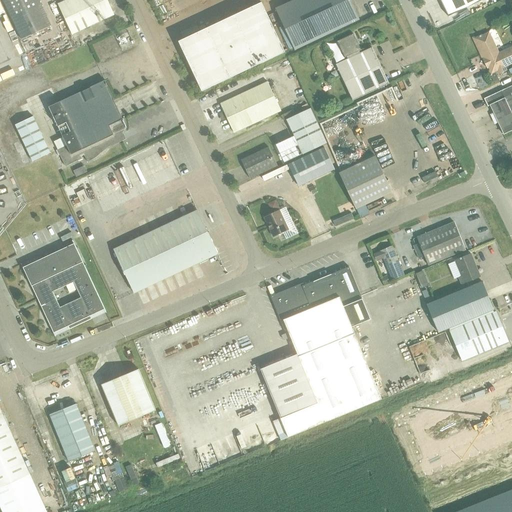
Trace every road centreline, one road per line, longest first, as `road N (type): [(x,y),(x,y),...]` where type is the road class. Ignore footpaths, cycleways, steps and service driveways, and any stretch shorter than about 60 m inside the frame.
road 1 (unclassified): [(0,304),(20,350),(45,361),(264,273)]
road 2 (unclassified): [(264,273),(134,0)]
road 3 (unclassified): [(264,273),(490,179)]
road 4 (unclassified): [(490,179),(406,0)]
